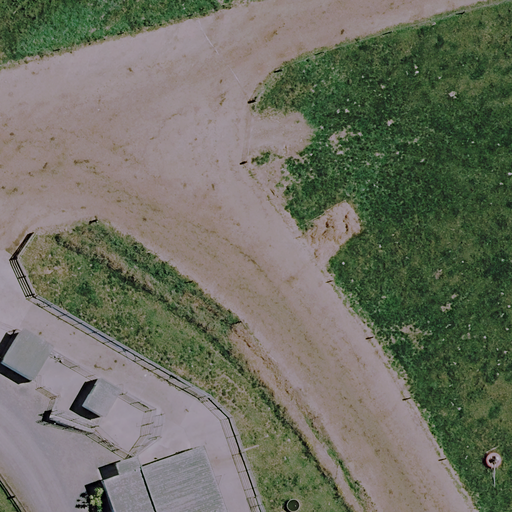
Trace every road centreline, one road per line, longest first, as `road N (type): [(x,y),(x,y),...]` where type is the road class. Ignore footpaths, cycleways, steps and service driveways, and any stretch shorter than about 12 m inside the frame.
road 1 (track): [(110,93),(361,307),(463,511)]
road 2 (track): [(454,0),(110,93),(0,140)]
